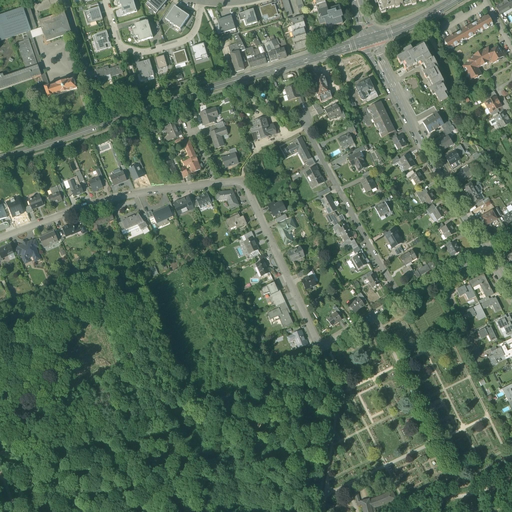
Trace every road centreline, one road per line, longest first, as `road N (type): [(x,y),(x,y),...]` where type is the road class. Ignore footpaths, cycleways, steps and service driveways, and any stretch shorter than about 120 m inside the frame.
road 1 (secondary): [(369,38),(0,158)]
road 2 (residential): [(402,300),(320,349),(244,182),(218,184)]
road 3 (residential): [(369,38),(486,251)]
road 4 (residential): [(218,184),(83,205),(0,238)]
road 5 (residential): [(402,300),(299,117)]
road 6 (residential): [(106,0),(118,41),(138,51),(184,40),(200,2)]
